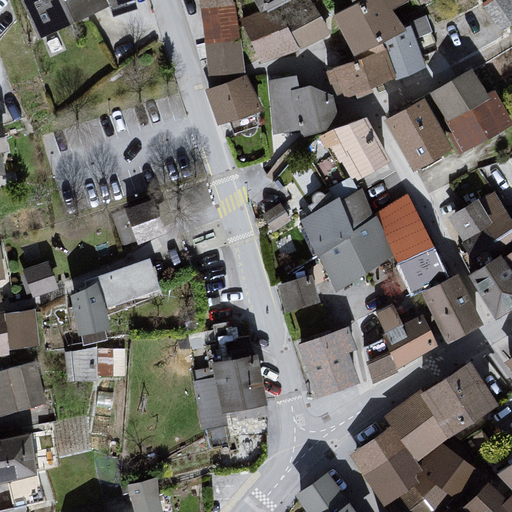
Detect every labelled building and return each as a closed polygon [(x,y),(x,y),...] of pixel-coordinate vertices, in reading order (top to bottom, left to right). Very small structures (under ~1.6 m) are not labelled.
[(19,0),(39,39),(106,11),(100,0),(19,0)] [(233,0),(199,0),(208,77),(245,70),(237,21),(233,0)] [(254,0),(263,13),(293,0),(254,0)] [(368,0),(355,7),(333,18),(354,56),(407,31),(395,11),(412,1),(411,0),(368,0)] [(311,5),(272,18),(284,25),(297,51),(328,39),(311,5)] [(265,15),(237,21),(260,65),(297,51),(284,25),(272,18),(265,15)] [(355,61),(331,72),(353,101),(423,69),(407,31),(354,56),(355,61)] [(473,74),(425,100),(459,155),(511,128),(511,124),(499,101),(482,89),(473,74)] [(245,79),(205,90),(217,128),(261,113),(245,79)] [(292,82),(266,81),(273,135),(296,132),(288,92),(293,89),(292,82)] [(308,91),(293,89),(288,92),(298,134),(336,128),(333,106),(308,91)] [(425,100),(383,122),(413,172),(459,155),(425,100)] [(365,119),(342,127),(318,137),(323,152),(331,149),(347,175),(357,181),(387,164),(365,119)] [(0,160),(9,159),(2,125),(0,125),(0,160)] [(360,195),(296,223),(337,297),(384,262),(376,223),(372,216),(360,195)] [(168,198),(122,211),(133,247),(178,230),(168,198)] [(511,225),(493,198),(445,218),(478,269),(503,255),(511,249),(511,225)] [(406,200),(372,216),(376,223),(409,297),(447,284),(406,200)] [(511,249),(503,255),(511,270),(511,249)] [(478,269),(467,277),(485,308),(499,319),(511,313),(511,270),(503,255),(478,269)] [(46,267),(20,274),(30,304),(54,296),(46,267)] [(311,277),(275,286),(283,315),(318,306),(311,277)] [(447,284),(420,296),(446,347),(481,328),(454,280),(447,284)] [(93,288),(68,300),(77,340),(109,333),(93,288)] [(362,351),(372,386),(436,349),(418,318),(404,325),(392,310),(369,319),(381,342),(362,351)] [(3,318),(3,321),(8,353),(36,352),(33,315),(3,318)] [(3,321),(0,320),(0,363),(9,362),(8,353),(3,321)] [(343,333),(295,349),(316,402),(358,386),(343,333)] [(126,373),(126,343),(70,345),(71,375),(126,373)] [(254,358),(211,366),(222,415),(263,408),(254,358)] [(511,359),(502,366),(511,377),(511,359)] [(31,367),(4,375),(13,415),(43,407),(31,367)] [(468,368),(417,396),(447,438),(498,408),(468,368)] [(0,376),(0,418),(13,415),(4,375),(0,376)] [(382,420),(389,429),(415,463),(439,444),(447,438),(417,396),(382,420)] [(389,429),(346,458),(386,511),(426,511),(411,491),(427,479),(419,469),(415,463),(389,429)] [(27,441),(0,444),(0,487),(34,481),(27,441)] [(483,484),(439,444),(419,469),(427,479),(411,491),(426,511),(452,511),(462,506),(483,484)] [(511,464),(495,475),(511,494),(511,464)] [(135,507),(162,504),(159,473),(131,476),(135,507)] [(511,511),(511,505),(483,484),(471,511),(511,511)] [(323,485),(296,502),(300,511),(350,511),(340,498),(323,485)] [(0,506),(0,511),(30,511),(30,503),(0,506)]
